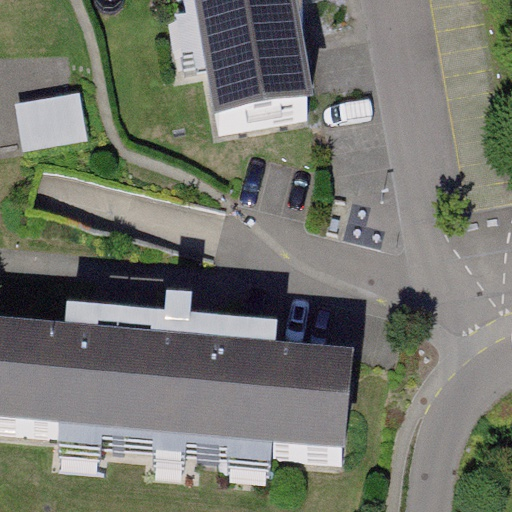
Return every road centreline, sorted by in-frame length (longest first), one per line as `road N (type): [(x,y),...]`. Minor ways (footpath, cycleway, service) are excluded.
road 1 (residential): [(401,0),(455,300),(496,367)]
road 2 (residential): [(496,367),(448,431),(431,511)]
